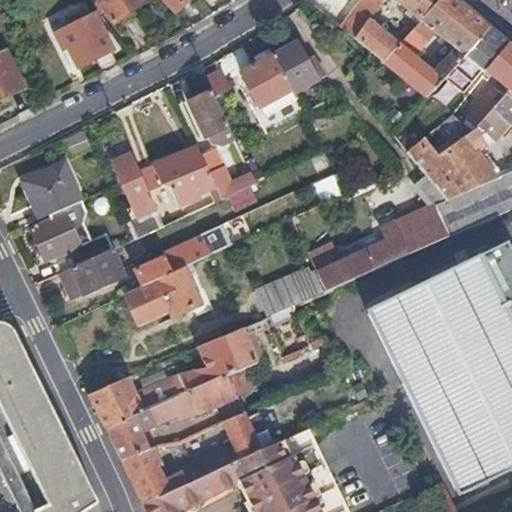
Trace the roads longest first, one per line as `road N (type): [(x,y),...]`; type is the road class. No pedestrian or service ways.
road 1 (residential): [(0,149),(282,0)]
road 2 (residential): [(121,511),(15,288)]
